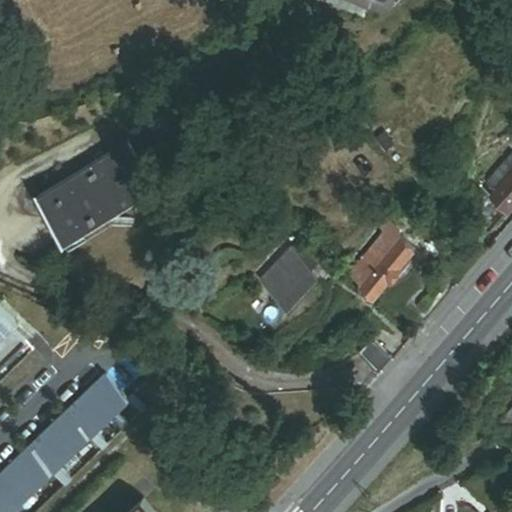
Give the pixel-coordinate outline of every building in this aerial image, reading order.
[(348,71),(376,46),(368,37),(355,48),(349,41),(333,55),(348,71)] [(125,133),(26,169),(45,221),(144,185),(125,133)] [(511,205),(511,154),(488,181),(496,188),(494,190),(511,206),(511,205)] [(465,208),(490,228),(498,218),(493,215),(496,212),(475,195),(465,208)] [(353,271),(378,292),(417,247),(404,236),(407,233),(392,221),(383,230),(386,232),(353,271)] [(301,254),(269,286),(295,311),(326,279),(301,254)] [(0,395),(31,367),(7,340),(12,336),(0,322),(0,395)] [(372,341),(358,357),(379,375),(393,359),(372,341)] [(0,511),(21,511),(48,487),(61,501),(66,497),(53,483),(86,453),(99,467),(104,462),(91,448),(126,417),(139,431),(144,426),(129,410),(124,414),(103,391),(0,484),(0,511)] [(511,393),(500,410),(511,425),(511,393)] [(161,511),(149,498),(133,511),(161,511)]
